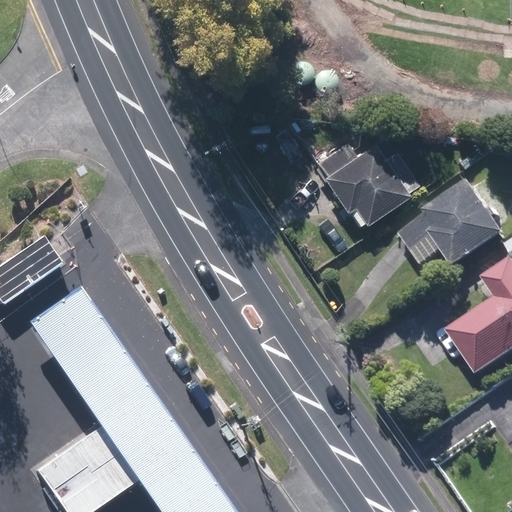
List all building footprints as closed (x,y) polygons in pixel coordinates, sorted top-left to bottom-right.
[(511,35),(511,18),(481,14),(479,25),(479,31),(511,35)] [(511,91),(511,36),(464,31),(458,85),(511,91)] [(348,146),(316,167),(347,215),(356,210),(368,228),(409,201),(374,149),(357,160),(348,146)] [(476,182),(401,229),(423,264),(446,249),(456,264),(508,231),(476,182)] [(0,268),(0,303),(1,305),(59,263),(42,239),(0,268)] [(451,329),(482,373),(511,352),(511,260),(488,277),(501,295),(451,329)] [(30,322),(101,425),(140,481),(161,511),(237,511),(88,296),(82,287),(30,322)] [(95,511),(140,481),(101,425),(37,469),(66,511),(95,511)]
